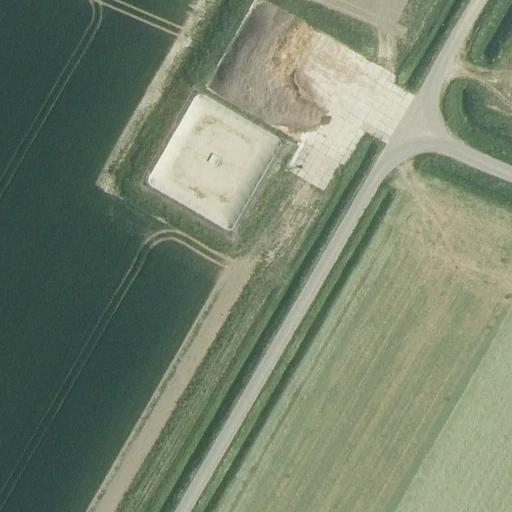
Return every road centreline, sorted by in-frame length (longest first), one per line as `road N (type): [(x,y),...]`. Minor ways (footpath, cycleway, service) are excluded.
road 1 (unclassified): [(182,511),(405,129)]
road 2 (unclassified): [(405,129),(479,0)]
